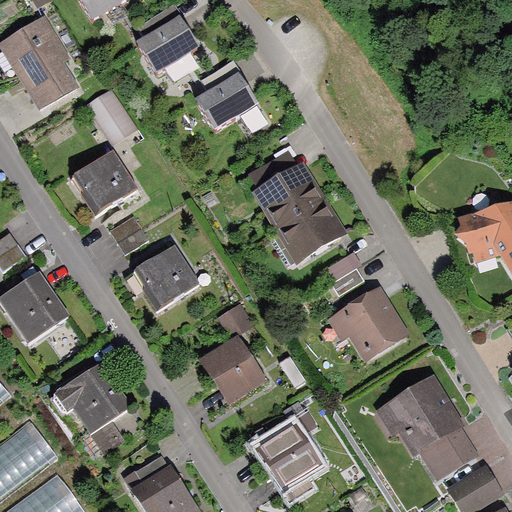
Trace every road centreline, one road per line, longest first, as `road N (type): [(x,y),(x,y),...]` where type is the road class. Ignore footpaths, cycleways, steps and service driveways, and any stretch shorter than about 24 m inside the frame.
road 1 (residential): [(511,434),(230,0)]
road 2 (residential): [(235,511),(0,139)]
